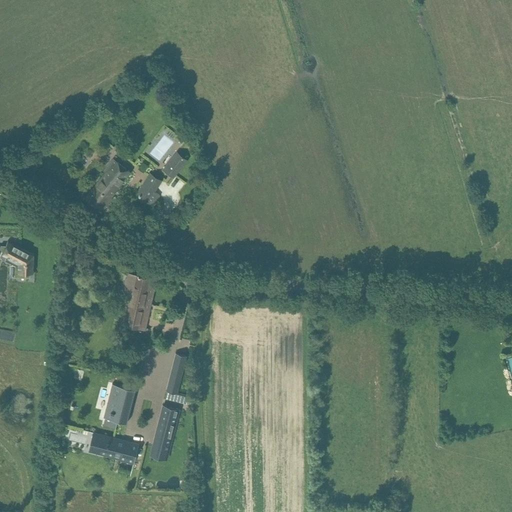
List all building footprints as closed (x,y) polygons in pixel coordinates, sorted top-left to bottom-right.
[(177,151),(164,170),(173,177),(187,159),(177,151)] [(87,198),(103,210),(112,198),(110,196),(130,171),(114,159),(104,171),(106,172),(87,198)] [(161,181),(150,174),(136,197),(152,207),(159,196),(154,192),(161,181)] [(0,258),(18,267),(18,277),(29,278),(29,273),(32,273),(33,254),(8,241),(6,246),(4,245),(0,245),(0,258)] [(151,303),(156,279),(141,276),(141,275),(138,274),(138,275),(128,273),(127,279),(126,279),(124,287),(133,289),(125,325),(146,329),(151,303)] [(177,401),(187,355),(174,352),(164,398),(177,401)] [(114,385),(113,391),(110,390),(110,391),(112,391),(111,397),(109,397),(111,398),(109,404),(107,403),(107,404),(109,405),(108,410),(105,410),(105,411),(107,411),(106,417),(104,416),(103,417),(127,423),(127,422),(125,422),(127,416),(128,417),(129,416),(127,415),(128,409),(130,410),(130,409),(129,409),(130,403),(132,403),(132,402),(130,402),(132,396),(134,397),(134,396),(132,395),(134,390),(135,390),(135,389),(112,383),(112,384),(114,385)] [(163,405),(158,426),(159,426),(158,430),(157,429),(152,447),(167,451),(172,430),(174,430),(180,409),(180,410),(180,409),(162,404),(162,405),(163,405)] [(138,445),(125,442),(126,440),(101,434),(97,451),(120,456),(119,458),(134,462),(133,463),(134,463),(139,443),(138,443),(138,445)]
